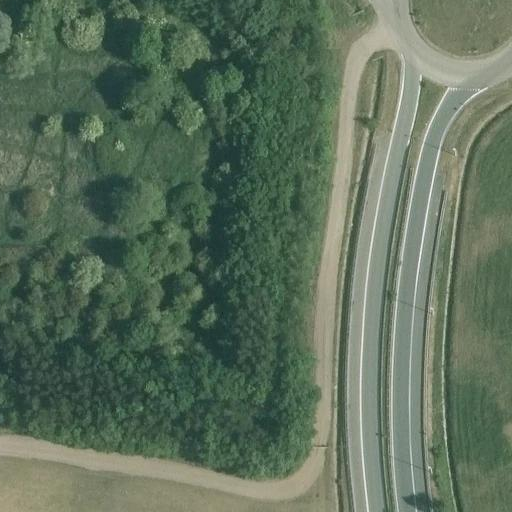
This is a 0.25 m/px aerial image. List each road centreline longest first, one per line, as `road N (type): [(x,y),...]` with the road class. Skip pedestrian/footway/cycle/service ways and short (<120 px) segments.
road 1 (motorway): [(413,58),(373,301),(375,511)]
road 2 (motorway): [(406,511),(398,385),(406,277),(430,149),(470,81)]
